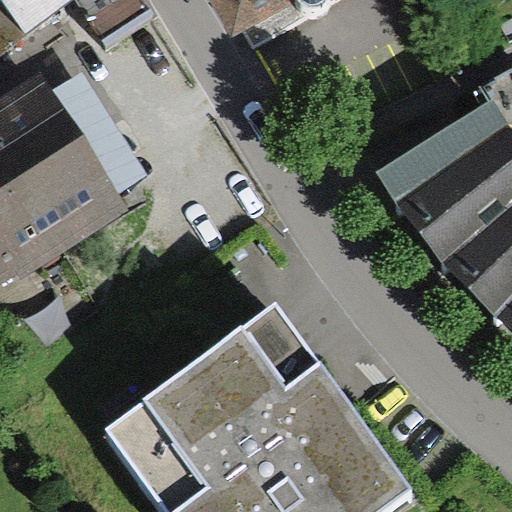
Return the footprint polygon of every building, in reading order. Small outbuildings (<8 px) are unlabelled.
[(0,0),(0,55),(26,36),(0,0)] [(0,0),(26,36),(72,0),(0,0)] [(154,17),(143,0),(76,0),(106,47),(154,17)] [(210,0),(232,37),(294,0),(300,0),(301,2),(305,6),(309,8),(314,9),(319,8),(324,6),(327,3),(329,0),(210,0)] [(511,68),(494,77),(495,80),(482,86),(490,101),(378,171),(396,205),(419,235),(440,263),(464,290),(495,317),(511,331),(511,68)] [(83,71),(52,89),(82,138),(116,192),(147,173),(83,71)] [(42,74),(0,99),(0,286),(126,209),(116,192),(82,138),(52,89),(42,74)] [(277,304),(106,428),(167,511),(384,511),(413,492),(342,394),(277,304)]
